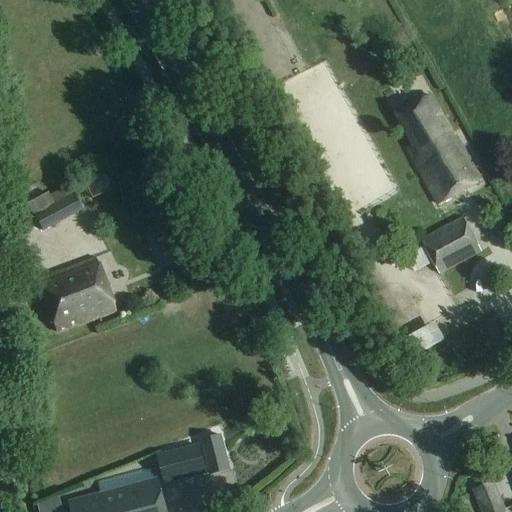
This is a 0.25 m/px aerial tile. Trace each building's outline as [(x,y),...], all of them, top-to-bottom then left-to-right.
[(443,202),(488,178),(463,132),(457,136),(434,93),(400,112),(417,142),(412,145),(443,202)] [(27,205),(33,215),(43,233),(83,211),(73,193),(71,195),(67,187),(49,196),(48,194),(27,205)] [(482,253),(464,218),(421,241),(425,247),(433,264),(440,276),(482,253)] [(65,243),(56,227),(39,236),(48,253),(65,243)] [(425,247),(405,257),(414,274),(433,264),(425,247)] [(115,312),(95,259),(38,281),(57,332),(77,325),(77,326),(115,312)] [(483,293),(473,295),(479,318),(489,315),(483,293)] [(511,325),(503,331),(511,347),(511,346),(511,325)] [(210,477),(231,472),(221,435),(200,441),(210,477)] [(208,473),(201,446),(157,457),(164,484),(208,473)] [(166,511),(158,481),(153,482),(149,470),(100,483),(103,495),(70,504),(71,511),(166,511)] [(472,491),(480,511),(506,511),(495,482),(472,491)]
